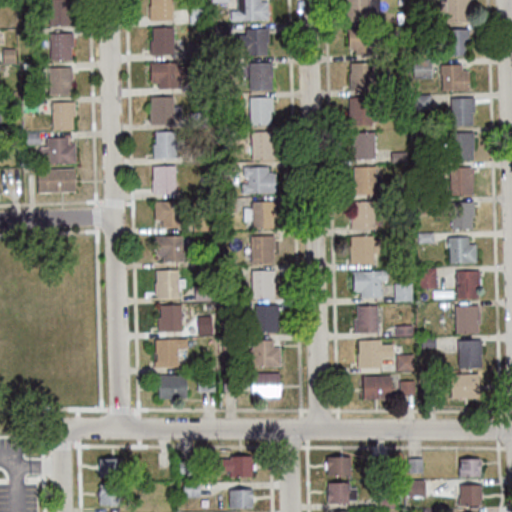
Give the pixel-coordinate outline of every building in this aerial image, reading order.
[(48,24),(47,0),(69,0),(70,24),(48,24)] [(149,0),(171,0),(171,18),(149,19),(148,4),(149,4),(149,0)] [(230,20),(230,11),(236,10),(236,0),(258,0),(259,1),(266,1),(267,19),(230,20)] [(344,0),(378,0),(378,17),(367,17),(367,20),(345,20),(344,0)] [(445,20),(445,11),(439,12),(439,1),(445,1),(445,0),(468,0),(469,20),(445,20)] [(189,23),(188,8),(203,8),(204,22),(189,23)] [(213,25),(226,24),(226,37),(213,37),(213,25)] [(151,27),(171,26),(172,53),(149,54),(149,40),(152,40),(151,27)] [(235,34),(244,34),(244,29),(267,28),(267,42),(265,42),(265,54),(235,55),(235,34)] [(373,28),(374,53),(354,54),(354,48),(347,48),(347,28),(373,28)] [(446,55),(445,29),(466,28),(467,54),(446,55)] [(72,32),(72,46),(69,46),(70,58),(50,59),(49,33),(72,32)] [(189,58),(189,43),(203,43),(203,57),(189,58)] [(388,44),(402,44),(403,58),(388,58),(388,44)] [(2,48),(13,48),(14,61),(2,61),(2,48)] [(429,77),(412,78),(412,59),(429,59),(429,77)] [(370,61),(371,89),(348,90),(348,72),(349,72),(349,62),(370,61)] [(149,62),(176,62),(176,66),(185,66),(185,76),(179,76),(179,78),(176,78),(176,87),(157,87),(157,81),(152,81),(152,80),(150,80),(149,62)] [(249,89),(248,62),(271,62),(271,76),(270,76),(270,88),(249,89)] [(440,90),(440,64),(460,64),(460,69),(464,69),(464,70),(467,70),(467,89),(440,90)] [(47,67),(70,66),(71,80),(70,80),(70,93),(48,94),(47,67)] [(190,92),(190,78),(202,77),(202,91),(190,92)] [(230,107),(217,107),(217,94),(230,93),(230,107)] [(429,109),(412,110),(412,94),(429,94),(429,109)] [(172,123),(149,123),(149,109),(150,109),(149,96),(171,95),(171,106),(179,105),(179,116),(172,116),(172,123)] [(269,123),(249,124),(249,97),(271,96),(271,110),(268,110),(269,123)] [(347,97),(369,97),(369,103),(378,103),(378,121),(369,121),(369,123),(347,124),(347,110),(347,97)] [(471,124),(450,124),(450,98),(472,97),(473,111),(470,111),(471,124)] [(72,128),(51,129),(50,102),(73,101),(73,115),(71,115),(72,128)] [(205,112),(205,126),(189,126),(188,112),(205,112)] [(414,143),(413,130),(428,129),(428,143),(414,143)] [(154,131),(174,131),(174,139),(181,139),(181,147),(180,147),(180,150),(175,150),(175,157),(152,157),(152,144),(154,144),(154,131)] [(251,159),(250,132),(272,131),(273,148),(271,148),(272,158),(251,159)] [(449,159),(449,132),(472,131),(472,149),(471,149),(471,158),(449,159)] [(24,143),(24,133),(38,132),(38,143),(24,143)] [(372,132),(373,158),(353,158),(352,132),(372,132)] [(38,162),(38,148),(46,148),(46,137),(66,137),(66,144),(73,144),(74,161),(38,162)] [(192,161),(191,147),(206,147),(207,161),(192,161)] [(389,152),(404,152),(404,161),(390,162),(389,152)] [(215,162),(229,162),(230,176),(216,176),(215,162)] [(152,192),(151,177),(149,177),(149,166),(173,165),(174,192),(152,192)] [(266,166),(266,172),(270,172),(270,174),(274,174),(274,191),(247,192),(247,193),(241,193),(241,184),(247,184),(247,176),(242,176),(242,166),(266,166)] [(373,166),(374,192),(351,193),(351,180),(353,180),(353,166),(373,166)] [(429,181),(415,181),(414,167),(428,166),(429,181)] [(449,194),(449,167),(470,167),(471,194),(449,194)] [(36,169),(73,168),(74,190),(37,191),(36,169)] [(234,197),(234,210),(218,211),(218,198),(234,197)] [(429,213),(414,213),(414,199),(429,199),(429,213)] [(180,225),(161,226),(161,219),(154,219),(154,201),(180,200),(180,225)] [(251,201),(273,201),(273,214),(271,214),(271,227),(251,227),(251,220),(242,220),(242,208),(251,207),(251,201)] [(372,201),(373,228),(350,228),(349,215),(352,214),(352,201),(372,201)] [(450,228),(450,202),(472,202),(472,214),(470,215),(470,228),(450,228)] [(209,230),(193,230),(193,217),(209,216),(209,230)] [(219,241),(219,231),(226,231),(227,240),(219,241)] [(416,242),(416,232),(432,232),(432,242),(416,242)] [(154,235),(180,234),(181,252),(182,252),(182,260),(161,261),(161,255),(155,255),(154,235)] [(249,236),(272,235),(273,249),(272,250),(272,261),(250,262),(249,236)] [(371,235),(371,240),(378,240),(378,251),(371,252),(371,262),(350,262),(349,236),(371,235)] [(448,237),(467,237),(467,244),(474,244),(474,261),(448,262),(448,237)] [(194,254),(209,254),(210,264),(195,265),(194,254)] [(434,287),(418,287),(418,267),(434,267),(434,287)] [(178,296),(156,296),(156,294),(155,294),(154,283),(156,283),(155,269),(177,269),(177,278),(183,278),(183,286),(177,286),(178,296)] [(250,270),(272,269),(273,283),(272,283),(272,297),(251,297),(250,270)] [(352,270),(385,269),(386,279),(379,280),(379,288),(380,287),(380,296),(360,296),(360,291),(355,291),(355,289),(352,289),(352,270)] [(456,298),(455,271),(478,270),(478,284),(475,284),(476,298),(456,298)] [(394,284),(410,284),(411,300),(394,300),(394,284)] [(210,299),(194,300),(193,286),(210,286),(210,299)] [(159,305),(179,304),(180,329),(158,330),(157,318),(160,318),(159,305)] [(253,305),(276,304),(276,321),(275,321),(276,332),(254,332),(253,305)] [(376,331),(354,331),(354,318),(356,318),(356,305),(375,305),(376,331)] [(454,333),(454,305),(477,305),(477,319),(476,319),(476,333),(454,333)] [(411,325),(411,334),(394,335),(394,325),(411,325)] [(235,335),(236,348),(221,349),(221,336),(235,335)] [(434,347),(420,347),(420,336),(434,336),(434,347)] [(185,338),(185,347),(175,348),(175,365),(155,365),(154,339),(185,338)] [(251,340),(271,339),(271,347),(278,347),(278,365),(257,365),(257,364),(243,365),(243,349),(251,349),(251,340)] [(357,339),(380,339),(380,344),(391,343),(392,356),(380,356),(380,366),(357,366),(357,353),(357,339)] [(458,367),(457,340),(480,340),(480,353),(479,353),(479,366),(458,367)] [(395,370),(395,355),(412,354),(412,369),(395,370)] [(277,372),(278,396),(251,396),(250,373),(277,372)] [(158,397),(157,375),(184,374),(185,396),(158,397)] [(212,390),(196,390),(196,374),(212,374),(212,390)] [(236,390),(222,390),(222,375),(236,374),(236,390)] [(451,397),(450,375),(477,374),(478,396),(451,397)] [(362,376),(389,375),(389,398),(362,398),(362,376)] [(421,393),(420,375),(435,375),(435,393),(421,393)] [(399,380),(412,380),(413,393),(399,394),(399,380)] [(229,475),(229,468),(218,468),(218,458),(229,458),(229,456),(250,456),(250,475),(229,475)] [(326,474),(326,456),(350,456),(350,474),(326,474)] [(371,471),(371,456),(386,456),(386,471),(371,471)] [(121,475),(98,475),(98,458),(121,458),(121,475)] [(407,472),(407,458),(421,458),(421,472),(407,472)] [(459,459),(478,459),(478,475),(459,475),(459,459)] [(178,461),(191,460),(192,474),(178,475),(178,461)] [(443,488),(428,488),(428,480),(443,480),(443,488)] [(182,482),(198,482),(198,496),(182,496),(182,482)] [(327,502),(327,482),(349,482),(349,488),(355,488),(355,499),(347,499),(347,502),(327,502)] [(98,503),(98,483),(120,483),(120,491),(119,491),(119,503),(98,503)] [(479,484),(479,504),(458,504),(458,496),(459,496),(459,484),(479,484)] [(228,489),(251,489),(251,506),(228,506),(228,489)] [(378,507),(378,496),(394,496),(394,507),(378,507)]
